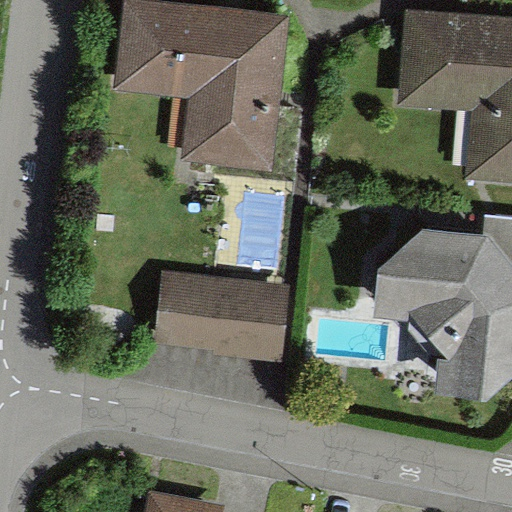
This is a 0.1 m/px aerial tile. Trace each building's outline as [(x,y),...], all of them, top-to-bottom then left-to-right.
[(272,1),(262,0),(124,0),(117,68),(195,77),(187,146),(255,154),(272,1)] [(511,8),(410,2),(405,87),(475,92),(471,152),(511,154),(511,8)] [(384,239),(381,291),(436,294),(431,363),(476,366),(511,346),(511,215),(420,210),(384,239)] [(162,330),(269,337),(273,273),(166,266),(162,330)] [(206,511),(210,496),(153,485),(148,511),(206,511)]
